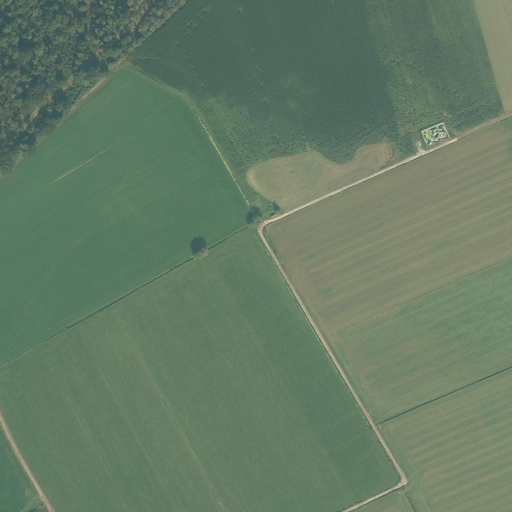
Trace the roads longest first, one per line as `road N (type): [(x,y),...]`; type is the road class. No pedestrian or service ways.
road 1 (track): [(511,114),(266,222),(261,233),(402,477),(342,511)]
road 2 (track): [(103,64),(106,75),(57,123),(12,163),(0,163)]
